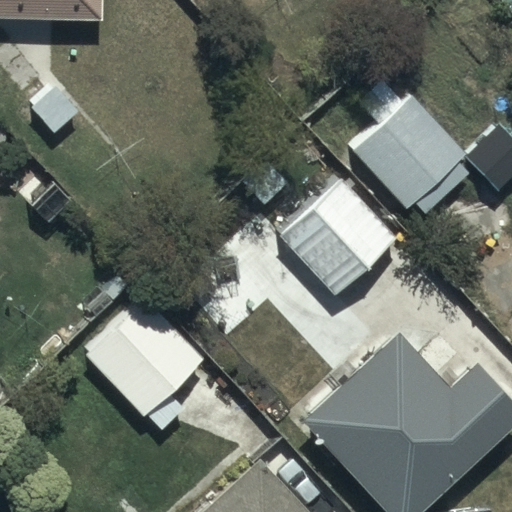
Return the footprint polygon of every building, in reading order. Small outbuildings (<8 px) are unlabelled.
[(372,114),(345,139),(398,198),(407,190),(418,204),(462,164),(451,151),(460,143),(407,83),(398,91),(376,67),(350,90),(372,114)] [(389,228),(332,168),(271,225),(328,285),(389,228)] [(136,287),(77,343),(135,406),(200,347),(195,342),(201,337),(155,287),(145,296),(136,287)] [(387,511),(396,511),(511,400),(511,399),(464,350),(441,373),(389,318),(284,419),(295,430),(302,423),(387,511)] [(309,511),(247,445),(174,511),(309,511)]
